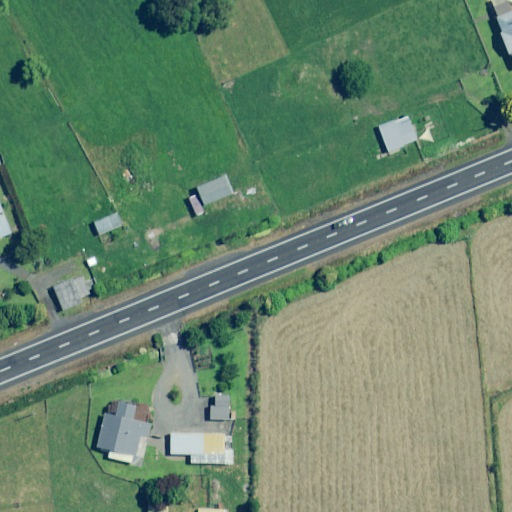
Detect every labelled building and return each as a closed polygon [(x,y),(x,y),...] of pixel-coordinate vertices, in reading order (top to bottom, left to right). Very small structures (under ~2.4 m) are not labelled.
[(509,58),(511,56),(511,11),(498,18),(504,33),(499,36),(509,58)] [(423,157),(408,117),(379,128),(388,153),(405,146),(411,162),(423,157)] [(364,183),(357,164),(337,172),(344,190),(364,183)] [(232,194),(225,177),(197,189),(204,206),(232,194)] [(0,238),(11,234),(0,205),(0,238)] [(122,227),(117,214),(94,223),(99,236),(122,227)] [(81,305),(71,280),(53,287),(63,311),(81,305)] [(229,396),(211,395),(210,420),(228,421),(229,396)] [(135,407),(119,403),(116,416),(104,413),(97,448),(110,451),(108,458),(134,464),(140,437),(148,438),(151,425),(132,421),(135,407)] [(225,451),(225,435),(170,434),(170,454),(192,455),(191,464),(234,465),(235,451),(225,451)] [(169,511),(170,503),(149,502),(148,511),(169,511)]
